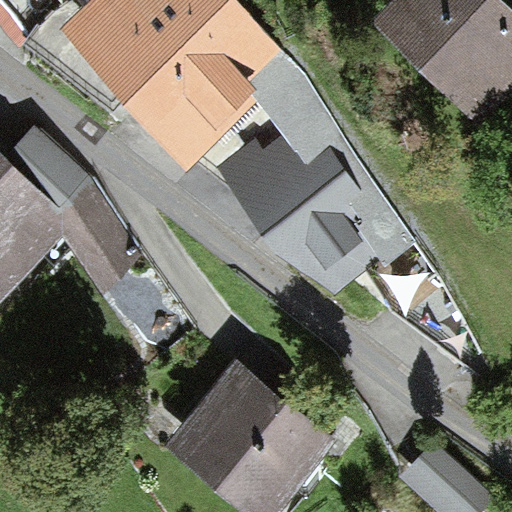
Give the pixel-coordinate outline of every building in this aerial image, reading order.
[(35,26),(65,0),(0,0),(29,31),(35,26)] [(255,106),(257,108),(289,80),(217,0),(65,0),(35,26),(199,154),(255,106)] [(511,74),(511,68),(504,61),(511,52),(511,23),(488,0),(410,0),(398,13),(486,101),(511,74)] [(304,72),(289,80),(257,108),(255,106),(199,154),(479,373),(504,354),(465,279),(453,263),(440,272),(361,158),(306,71),(304,72)] [(0,273),(38,234),(58,254),(71,240),(99,275),(143,246),(96,174),(42,126),(6,164),(1,159),(8,152),(0,144),(0,273)] [(238,372),(185,433),(266,501),(287,476),(307,493),(362,427),(315,388),(291,417),(238,372)] [(416,472),(459,511),(464,511),(485,490),(439,447),(416,472)]
